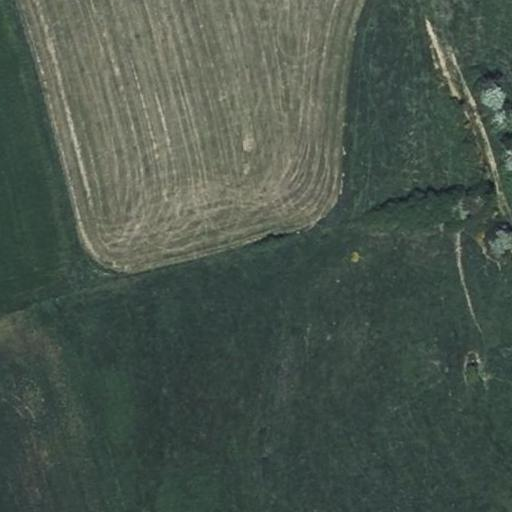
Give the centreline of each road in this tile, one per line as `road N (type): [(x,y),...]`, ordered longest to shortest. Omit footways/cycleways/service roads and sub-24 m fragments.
road 1 (track): [(500,204),(88,309),(3,0)]
road 2 (track): [(420,0),(511,232)]
